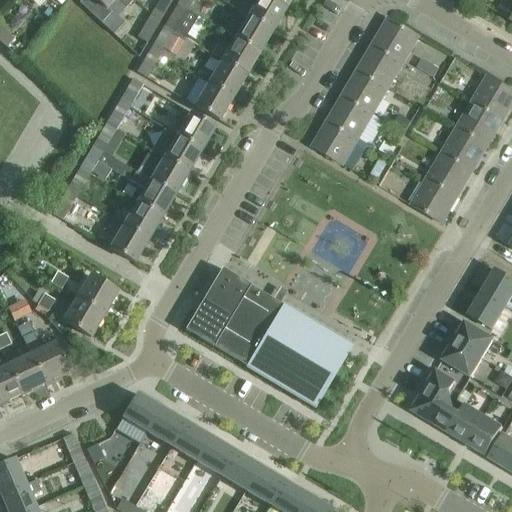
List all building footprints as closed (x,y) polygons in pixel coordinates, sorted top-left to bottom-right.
[(116,0),(126,9),(134,0),(83,0),(80,4),(94,18),(102,25),(112,14),(107,10),(116,0)] [(162,21),(173,0),(159,0),(151,14),(152,15),(162,21)] [(286,10),(268,0),(258,0),(253,8),(245,3),(239,13),(248,18),(248,17),(273,32),(286,10)] [(268,0),(286,10),(292,0),(268,0)] [(511,8),(511,1),(510,0),(502,0),(495,13),(506,19),(511,8)] [(197,42),(208,24),(188,11),(178,5),(164,28),(185,40),(187,36),(197,42)] [(259,54),(273,32),(248,17),(248,18),(235,40),(259,54)] [(403,64),(418,38),(387,20),(372,45),(403,64)] [(157,28),(147,21),(137,38),(148,44),(157,28)] [(0,42),(6,48),(13,39),(0,26),(0,42)] [(171,63),(185,40),(164,28),(150,51),(161,57),(171,63)] [(246,76),(259,54),(235,40),(227,52),(216,46),(210,55),(221,62),(222,62),(246,76)] [(388,89),(403,64),(372,45),(357,71),(388,89)] [(150,51),(141,66),(151,72),(161,57),(150,51)] [(232,99),(246,76),(222,62),(221,62),(208,85),(232,99)] [(373,115),(388,89),(357,71),(342,97),(373,115)] [(502,122),(511,104),(511,92),(486,78),(471,103),(502,122)] [(133,80),(124,95),(134,102),(143,86),(133,80)] [(219,122),(232,99),(208,85),(194,107),(219,122)] [(358,141),(373,115),(342,97),(327,122),(358,141)] [(119,102),(110,118),(121,124),(130,109),(119,102)] [(487,147),(502,122),(471,103),(456,129),(487,147)] [(202,151),(215,129),(191,114),(177,137),(202,151)] [(342,166),(358,141),(327,122),(311,148),(342,166)] [(103,154),(117,131),(106,125),(92,148),(103,154)] [(472,173),(487,147),(456,129),(441,155),(472,173)] [(188,174),(202,151),(177,137),(164,159),(188,174)] [(384,142),(379,151),(390,158),(396,149),(384,142)] [(90,176),(98,163),(106,168),(111,159),(103,154),(92,148),(79,170),(90,176)] [(457,199),(472,173),(441,155),(426,181),(457,199)] [(161,219),(175,197),(150,182),(151,182),(111,159),(106,168),(145,191),(137,205),(161,219)] [(175,197),(188,174),(164,159),(151,182),(150,182),(175,197)] [(90,176),(79,170),(70,186),(80,192),(90,176)] [(442,224),(457,199),(426,181),(411,206),(442,224)] [(66,193),(59,204),(70,210),(76,199),(66,193)] [(148,241),(161,219),(137,205),(124,227),(148,241)] [(135,264),(148,241),(124,227),(110,249),(135,264)] [(284,306),(222,269),(185,330),(316,408),(352,346),(317,326),(311,336),(278,316),(284,306)] [(505,308),(511,297),(511,296),(511,281),(496,272),(482,295),(505,308)] [(61,290),(68,279),(57,273),(51,284),(61,290)] [(104,316),(117,293),(90,277),(77,300),(104,316)] [(491,331),(505,308),(482,295),(468,318),(491,331)] [(48,313),(54,302),(44,296),(37,307),(48,313)] [(90,338),(104,316),(77,300),(64,322),(90,338)] [(29,323),(17,329),(22,340),(23,339),(31,356),(44,385),(68,373),(64,364),(74,359),(62,341),(42,351),(29,323)] [(481,359),(493,340),(465,324),(453,343),(481,359)] [(0,350),(11,345),(5,335),(0,337),(0,350)] [(470,379),(481,359),(453,343),(442,362),(459,372),(470,379)] [(21,396),(44,385),(31,356),(8,368),(21,396)] [(0,405),(21,396),(8,368),(0,371),(0,405)] [(411,413),(418,411),(451,403),(449,394),(455,384),(435,372),(411,413)] [(506,391),(511,380),(511,379),(501,372),(494,384),(506,391)] [(217,396),(225,402),(240,385),(232,379),(217,396)] [(147,433),(161,410),(136,395),(122,418),(147,433)] [(459,415),(453,412),(451,403),(418,411),(411,413),(448,435),(459,415)] [(466,446),(483,417),(464,406),(459,415),(448,435),(466,446)] [(172,448),(186,424),(161,410),(147,433),(172,448)] [(485,457),(495,440),(502,429),(483,417),(466,446),(485,457)] [(196,463),(210,439),(186,424),(172,448),(196,463)] [(511,473),(511,472),(511,441),(503,436),(489,459),(511,473)] [(221,477),(235,454),(210,439),(196,463),(221,477)] [(77,442),(67,447),(74,465),(85,460),(77,442)] [(94,465),(104,459),(97,445),(87,451),(94,465)] [(246,492),(260,469),(235,454),(221,477),(246,492)] [(1,497),(21,489),(26,486),(15,461),(0,467),(0,496),(0,497),(1,497)] [(88,468),(77,472),(84,489),(95,484),(88,468)] [(270,507),(284,483),(260,469),(246,492),(270,507)] [(6,511),(31,511),(37,510),(31,497),(41,492),(36,482),(26,486),(21,489),(1,497),(0,497),(6,511)] [(279,511),(300,511),(309,498),(284,483),(270,507),(279,511)] [(98,492),(87,496),(94,511),(105,507),(98,492)] [(332,511),(309,498),(300,511),(332,511)] [(118,511),(133,511),(136,509),(122,500),(116,511),(118,511)]
